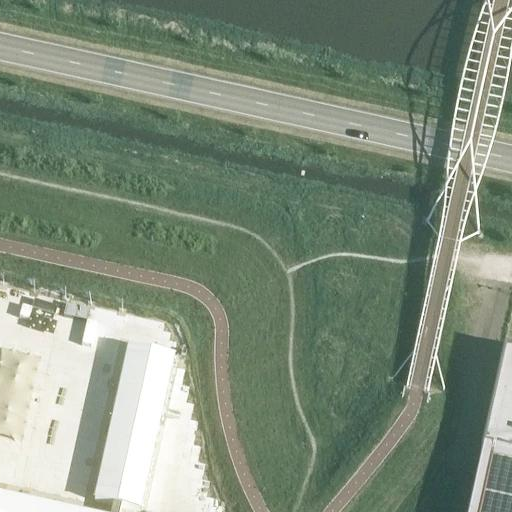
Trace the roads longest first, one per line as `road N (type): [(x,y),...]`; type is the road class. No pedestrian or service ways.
road 1 (primary): [(511,159),(0,47)]
road 2 (track): [(511,275),(450,511)]
